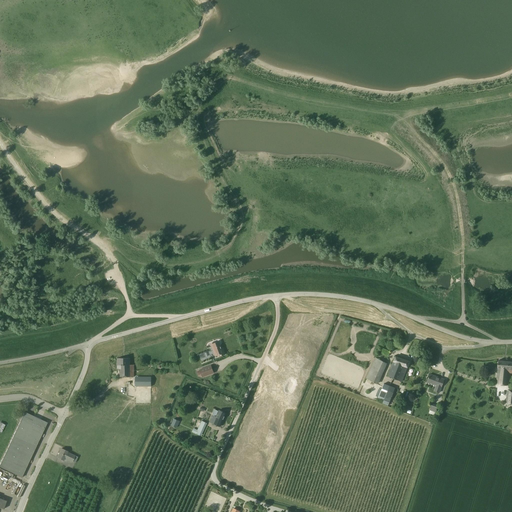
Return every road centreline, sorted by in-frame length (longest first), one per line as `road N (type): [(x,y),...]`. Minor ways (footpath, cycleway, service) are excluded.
road 1 (unclassified): [(286,511),(213,480),(273,332),(278,294)]
road 2 (track): [(376,112),(407,115),(446,167),(461,224),(462,279)]
road 3 (track): [(124,289),(106,249),(50,208),(0,140)]
road 4 (unclassified): [(415,319),(365,301),(278,294)]
